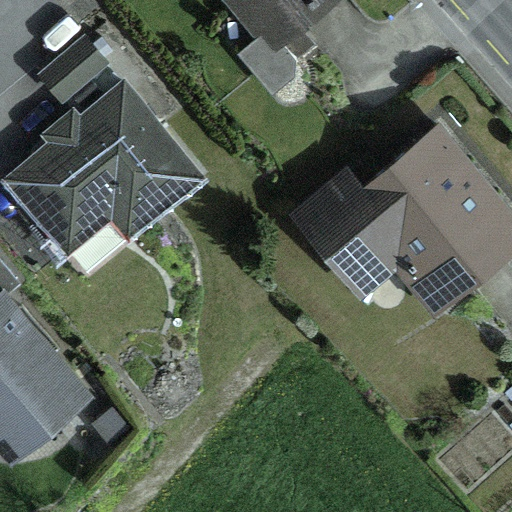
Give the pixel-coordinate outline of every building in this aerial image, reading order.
[(225,0),(263,45),(240,64),(268,97),(293,76),(272,51),(332,0),(225,0)] [(77,43),(34,77),(54,102),(97,69),(77,43)] [(122,96),(12,190),(92,282),(201,188),(122,96)] [(400,262),(436,302),(511,235),(511,234),(436,149),(379,199),(356,173),(296,226),(359,298),(400,262)] [(1,311),(19,295),(0,273),(0,447),(14,463),(82,401),(1,311)]
